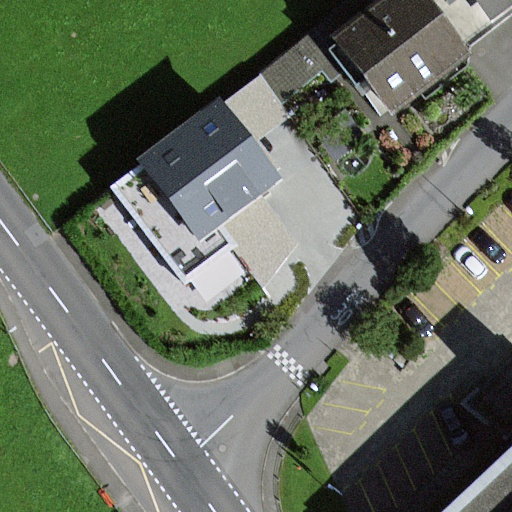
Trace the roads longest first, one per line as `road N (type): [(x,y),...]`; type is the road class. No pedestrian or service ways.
road 1 (residential): [(178,464),(511,140)]
road 2 (tertiary): [(0,222),(178,464)]
